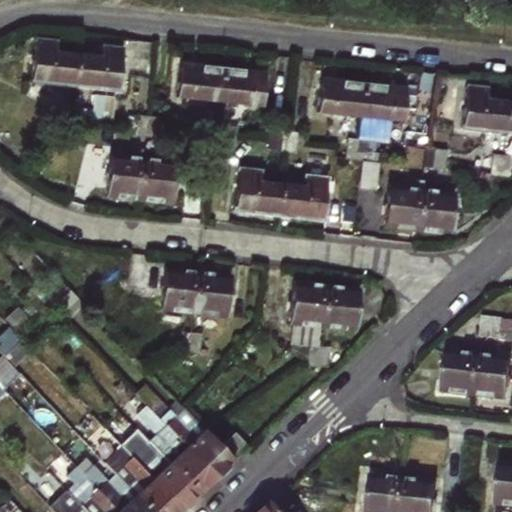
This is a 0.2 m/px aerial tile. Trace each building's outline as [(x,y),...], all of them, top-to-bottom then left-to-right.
[(30,82),(73,86),(77,55),(54,53),(55,42),(34,40),(30,82)] [(117,91),(122,49),(101,47),(99,58),(77,55),(73,86),(117,91)] [(176,97),(218,102),(222,68),(179,63),(176,97)] [(265,73),(222,68),(218,102),(261,106),(265,73)] [(359,117),(362,84),(319,79),(316,112),(359,117)] [(401,122),(405,89),(362,84),(359,117),(401,122)] [(460,128),(504,133),(507,102),(485,100),(486,88),(465,86),(460,128)] [(69,127),(71,109),(62,108),(60,126),(69,127)] [(92,111),(71,109),(69,127),(90,130),(92,111)] [(145,135),(147,117),(137,116),(135,134),(145,135)] [(154,136),(156,118),(147,117),(145,135),(154,136)] [(206,124),(204,142),(209,142),(214,143),(215,125),(206,124)] [(225,126),(215,125),(214,143),(223,144),(225,126)] [(284,151),(286,132),(277,131),(275,150),(284,151)] [(292,152),(294,133),(286,132),(284,151),(292,152)] [(354,158),(356,140),(347,139),(345,157),(354,158)] [(365,141),(356,140),(354,158),(360,159),(363,159),(365,141)] [(414,165),(423,166),(425,148),(416,147),(414,165)] [(431,167),(433,149),(427,148),(425,148),(423,166),(431,167)] [(104,197),(137,200),(142,159),(108,155),(104,197)] [(500,174),(502,156),(492,155),(490,173),(500,174)] [(511,157),(502,156),(500,174),(509,176),(511,157)] [(171,204),(175,162),(142,159),(137,200),(171,204)] [(379,187),(381,161),(364,160),(363,186),(379,187)] [(233,211),(277,216),(280,185),(257,182),(259,171),(238,169),(233,211)] [(420,190),(422,175),(396,172),(395,187),(420,190)] [(321,220),(325,178),(304,176),(303,187),(280,185),(277,216),(321,220)] [(419,198),(420,190),(395,187),(387,186),(383,227),(416,231),(419,198)] [(453,193),(420,190),(419,198),(416,231),(448,234),(453,193)] [(69,289),(47,267),(40,273),(62,296),(69,289)] [(159,310),(192,314),(197,271),(163,268),(159,310)] [(197,271),(192,314),(225,317),(229,275),(197,271)] [(287,323),(321,327),(325,285),(291,281),(287,323)] [(325,285),(321,327),(353,331),(358,289),(325,285)] [(79,300),(69,289),(62,296),(52,306),(62,316),(79,300)] [(479,336),(488,337),(490,319),(481,318),(479,336)] [(497,338),(500,320),(490,319),(488,337),(497,338)] [(178,351),(187,352),(190,334),(181,333),(178,351)] [(199,335),(190,334),(187,352),(196,353),(199,335)] [(307,365),(316,366),(318,348),(309,347),(307,365)] [(327,348),(318,348),(316,366),(326,367),(327,348)] [(438,393),(471,397),(476,356),(442,352),(438,393)] [(0,374),(10,365),(0,354),(0,374)] [(504,401),(509,360),(476,356),(471,397),(504,401)] [(198,493),(217,476),(200,457),(196,461),(181,445),(183,443),(164,423),(144,403),(136,411),(155,431),(147,439),(198,493)] [(232,461),(218,446),(204,431),(181,407),(164,423),(183,443),(181,445),(196,461),(200,457),(217,476),(232,461)] [(150,511),(178,511),(183,508),(166,491),(162,494),(146,478),(148,476),(120,446),(103,428),(94,437),(111,455),(104,463),(112,471),(150,511)] [(232,461),(247,447),(233,432),(218,446),(232,461)] [(166,491),(183,508),(198,493),(147,439),(138,448),(128,438),(120,446),(148,476),(146,478),(162,494),(166,491)] [(150,511),(112,471),(103,480),(88,464),(80,472),(95,489),(114,508),(112,510),(113,511),(150,511)] [(492,506),(511,507),(511,465),(497,464),(492,506)] [(364,511),(397,511),(401,479),(368,476),(364,511)] [(431,511),(435,483),(401,479),(397,511),(431,511)] [(87,511),(113,511),(112,510),(114,508),(95,489),(79,504),(87,511)] [(87,511),(79,504),(71,511),(57,497),(48,506),(53,511),(87,511)]
